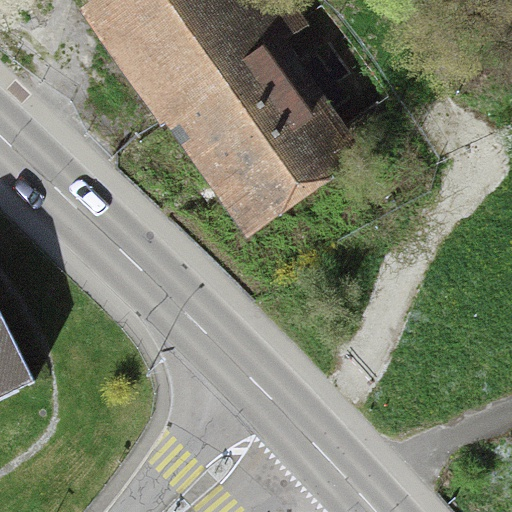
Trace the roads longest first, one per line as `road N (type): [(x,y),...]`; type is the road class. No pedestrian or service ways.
road 1 (primary): [(0,145),(276,411)]
road 2 (residential): [(175,511),(276,411)]
road 3 (primary): [(276,411),(373,511)]
